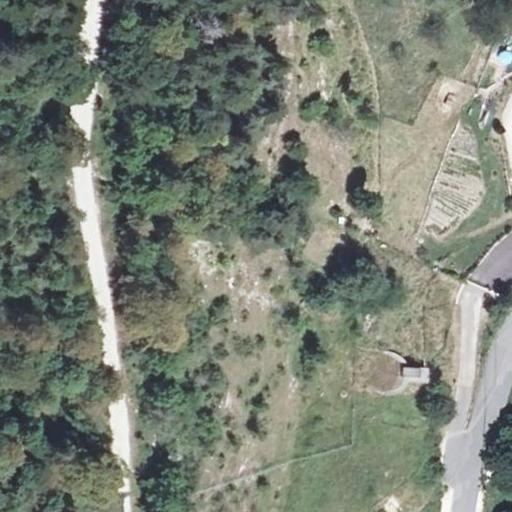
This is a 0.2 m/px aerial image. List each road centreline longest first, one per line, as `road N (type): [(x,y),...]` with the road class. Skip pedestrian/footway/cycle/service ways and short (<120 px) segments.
road 1 (track): [(124,511),(116,390),(77,139),(86,0)]
road 2 (unclassified): [(511,346),(491,392),(466,511)]
